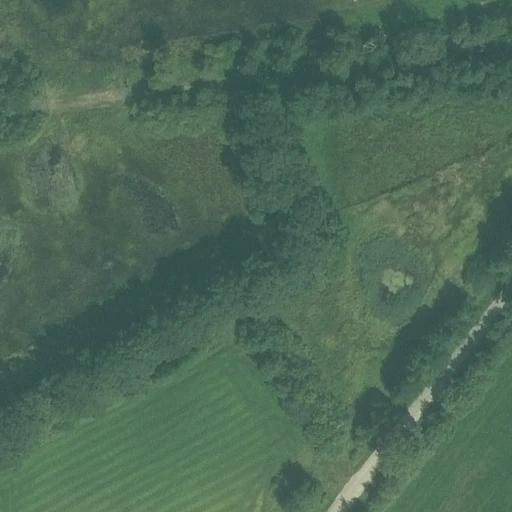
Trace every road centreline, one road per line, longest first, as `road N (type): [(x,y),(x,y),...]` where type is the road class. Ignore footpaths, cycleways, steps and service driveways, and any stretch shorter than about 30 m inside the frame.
road 1 (track): [(0,111),(511,50)]
road 2 (track): [(511,285),(337,511)]
